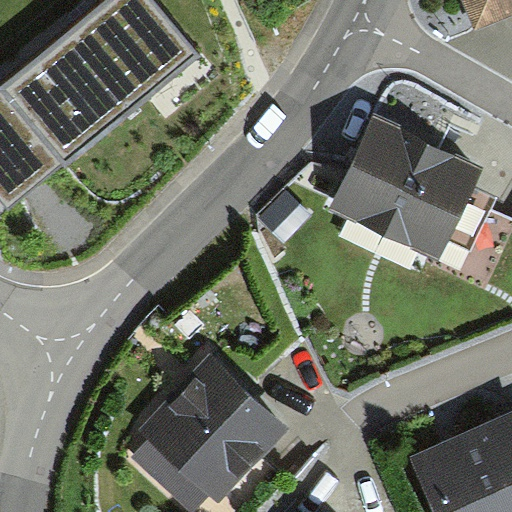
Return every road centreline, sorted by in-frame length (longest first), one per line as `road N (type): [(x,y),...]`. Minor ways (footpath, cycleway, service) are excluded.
road 1 (unclassified): [(63,353),(243,174),(358,32)]
road 2 (residential): [(511,346),(329,427)]
road 3 (residential): [(358,32),(511,101)]
road 4 (unclassified): [(18,511),(39,398),(63,353)]
